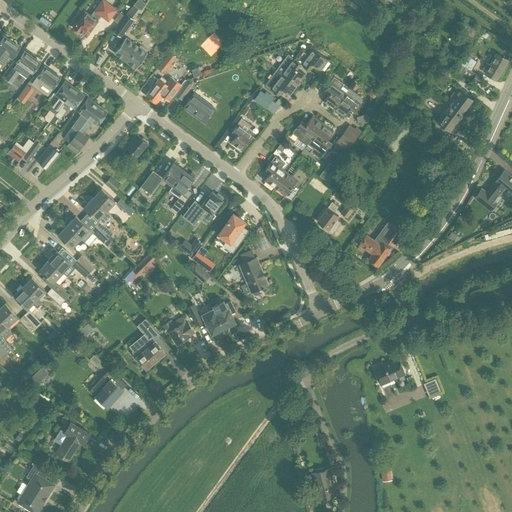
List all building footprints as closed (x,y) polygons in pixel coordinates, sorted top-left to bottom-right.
[(87,36),(98,20),(97,20),(101,15),(109,21),(117,9),(104,0),(102,0),(91,15),(85,11),(73,27),(80,32),(81,31),(87,36)] [(137,0),(134,5),(138,9),(141,11),(146,4),(140,0),(137,0)] [(132,18),(138,9),(134,5),(127,14),(132,18)] [(118,24),(124,15),(119,12),(113,20),(118,24)] [(134,19),(132,18),(127,14),(124,19),(115,32),(121,37),(130,24),(134,19)] [(471,38),(476,30),(466,24),(461,32),(471,38)] [(12,58),(20,48),(4,36),(0,41),(0,62),(3,64),(9,56),(12,58)] [(141,45),(139,47),(126,37),(114,52),(136,68),(147,52),(146,52),(147,50),(141,45)] [(320,71),(328,60),(312,48),(308,54),(303,50),(295,60),(300,64),(308,69),(312,64),(320,71)] [(11,83),(15,78),(19,72),(26,78),(31,72),(32,73),(40,63),(25,51),(17,62),(18,62),(13,68),(13,67),(4,78),(11,83)] [(157,67),(165,73),(166,71),(165,69),(174,57),(168,52),(157,67)] [(300,64),(295,60),(288,54),(276,70),(297,85),(305,75),(297,69),(300,64)] [(496,79),(506,61),(497,55),(490,66),(486,63),(482,70),(486,73),(496,79)] [(471,69),(477,60),(469,56),(464,65),(471,69)] [(483,78),(471,71),(459,64),(455,69),(458,71),(456,73),(472,82),(473,80),(480,84),(483,78)] [(60,77),(45,66),(32,83),(48,95),(60,77)] [(201,74),(198,67),(191,70),(194,77),(201,74)] [(297,85),(276,70),(265,85),(278,94),(281,89),(289,95),(297,85)] [(169,101),(182,86),(170,77),(166,81),(160,76),(145,95),(156,104),(162,96),(169,101)] [(345,93),(349,88),(334,77),(324,89),(329,93),(323,101),(334,109),(345,93)] [(50,119),(74,89),(71,87),(71,86),(65,81),(55,94),(60,97),(47,114),(47,119),(50,121),(51,120),(50,119)] [(181,100),(191,85),(185,81),(175,96),(181,100)] [(28,83),(18,98),(26,103),(35,88),(28,83)] [(461,115),(473,99),(457,87),(445,104),(449,106),(461,115)] [(364,99),(354,92),(349,88),(345,93),(334,109),(344,117),(350,108),(355,112),(364,99)] [(54,122),(58,117),(60,119),(70,105),(74,108),(84,95),(77,90),(77,91),(74,89),(50,119),(51,120),(54,122)] [(272,99),(260,91),(254,99),(266,108),(272,100),(272,99)] [(204,123),(215,109),(194,93),(183,108),(204,123)] [(71,140),(97,105),(88,98),(78,111),(81,113),(75,122),(76,123),(66,136),(71,140)] [(78,150),(83,143),(88,137),(84,134),(93,122),(97,125),(106,112),(97,105),(71,140),(69,144),(78,150)] [(464,117),(461,115),(449,106),(437,122),(452,133),(464,117)] [(307,144),(323,123),(312,116),(306,124),(301,120),(292,133),(307,144)] [(248,130),(251,125),(241,118),(232,131),(237,134),(231,142),(241,150),(253,134),(248,130)] [(327,139),(333,131),(323,123),(307,144),(312,148),(309,152),(319,160),(332,143),(327,139)] [(361,132),(356,128),(351,133),(357,138),(361,132)] [(357,138),(351,133),(346,129),(337,139),(348,148),(357,138)] [(143,138),(142,139),(137,135),(118,158),(124,163),(129,156),(132,152),(137,156),(148,144),(146,142),(146,141),(143,138)] [(15,144),(10,151),(20,159),(33,143),(29,140),(21,149),(15,144)] [(28,161),(39,146),(34,142),(23,157),(28,161)] [(47,169),(60,154),(52,147),(39,163),(47,169)] [(281,168),(285,163),(275,156),(265,169),(270,172),(264,180),(275,188),(286,172),(281,168)] [(177,165),(179,163),(175,161),(174,163),(173,162),(162,178),(172,186),(184,170),(177,165)] [(326,179),(335,165),(329,161),(320,175),(326,179)] [(296,191),(308,175),(298,167),(292,176),(286,172),(275,188),(285,196),(291,188),(296,191)] [(192,173),(190,175),(184,170),(172,186),(183,193),(194,178),(194,177),(195,175),(192,173)] [(511,194),(511,177),(504,171),(495,181),(496,182),(486,193),(481,189),(475,196),(490,209),(496,201),(505,189),(511,194)] [(150,194),(161,180),(152,172),(141,187),(150,194)] [(114,192),(120,186),(111,177),(105,183),(114,192)] [(101,189),(99,187),(96,190),(98,192),(92,198),(106,211),(107,211),(115,202),(101,189)] [(212,213),(222,200),(211,191),(201,205),(194,201),(182,216),(194,225),(206,209),(212,213)] [(342,204),(345,200),(335,193),(332,197),(342,204)] [(172,206),(178,210),(186,199),(181,195),(172,206)] [(111,215),(107,211),(106,211),(92,198),(87,203),(85,202),(82,205),(84,207),(96,219),(99,222),(95,226),(108,239),(113,233),(103,224),(111,215)] [(116,204),(130,215),(135,210),(121,198),(116,204)] [(333,212),(337,206),(332,202),(317,222),(328,230),(338,216),(333,212)] [(347,217),(354,208),(348,203),(341,213),(347,217)] [(76,216),(75,216),(74,214),(71,217),(72,219),(67,225),(81,238),(90,229),(76,216)] [(227,222),(219,234),(227,240),(222,245),(232,253),(237,246),(242,239),(248,230),(242,225),(244,222),(233,214),(228,220),(227,221),(227,222)] [(72,247),(81,238),(67,225),(62,231),(60,229),(57,232),(59,234),(58,234),(72,247)] [(403,232),(393,225),(384,238),(379,234),(374,241),(366,235),(359,244),(372,254),(368,259),(378,266),(390,249),(389,248),(392,244),(393,245),(403,232)] [(185,240),(180,247),(191,255),(201,243),(196,239),(191,245),(185,240)] [(202,258),(208,251),(201,246),(192,258),(201,265),(205,260),(202,258)] [(54,254),(48,260),(62,273),(67,277),(75,268),(85,277),(86,276),(89,273),(76,260),(77,260),(66,250),(62,255),(58,252),(57,250),(57,251),(55,249),(52,252),(54,254)] [(255,258),(251,249),(240,254),(243,262),(255,258)] [(138,275),(148,265),(146,263),(149,261),(150,262),(154,258),(149,253),(133,270),(138,275)] [(77,260),(76,260),(89,273),(94,268),(81,256),(77,260)] [(261,288),(268,285),(256,257),(255,258),(243,262),(239,264),(251,292),(252,291),(253,293),(254,295),(256,295),(260,293),(261,292),(261,290),(261,288)] [(41,264),(38,267),(40,269),(46,275),(42,279),(52,288),(65,300),(69,295),(54,281),(62,273),(48,260),(43,266),(41,264)] [(210,275),(197,263),(190,271),(204,283),(210,275)] [(32,277),(30,276),(27,279),(29,280),(23,286),(37,299),(46,290),(32,277)] [(41,304),(37,299),(23,286),(17,291),(16,290),(13,293),(14,294),(14,295),(27,308),(32,303),(37,308),(41,304)] [(52,288),(47,293),(61,305),(65,300),(52,288)] [(0,307),(0,316),(8,326),(18,317),(5,303),(3,301),(0,304),(2,306),(0,307)] [(230,314),(236,312),(230,301),(224,304),(223,301),(212,306),(215,313),(223,328),(234,322),(230,314)] [(197,325),(203,322),(194,304),(188,307),(197,325)] [(36,328),(42,323),(29,310),(24,315),(36,328)] [(211,333),(223,328),(215,313),(204,319),(211,333)] [(32,332),(36,328),(24,315),(20,319),(32,332)] [(8,326),(0,316),(0,344),(8,353),(13,349),(2,337),(11,329),(8,326)] [(194,332),(191,328),(184,317),(179,320),(177,319),(174,321),(174,323),(173,324),(171,321),(169,321),(163,326),(162,328),(166,334),(169,332),(177,344),(189,336),(189,335),(194,332)] [(165,353),(156,341),(154,339),(159,335),(145,318),(137,325),(148,339),(133,352),(147,368),(165,353)] [(88,324),(79,331),(84,337),(93,330),(88,324)] [(55,344),(66,333),(61,328),(50,339),(55,344)] [(48,353),(52,347),(45,342),(41,348),(48,353)] [(97,367),(101,362),(94,355),(89,360),(97,367)] [(381,383),(405,373),(399,358),(385,364),(385,362),(373,367),(381,383)] [(122,388),(126,384),(114,373),(109,378),(109,377),(108,378),(98,389),(100,390),(96,395),(95,395),(108,407),(108,406),(123,390),(122,388)] [(40,381),(34,375),(30,379),(36,385),(40,381)] [(36,399),(40,394),(34,390),(30,395),(36,399)] [(37,424),(32,421),(28,426),(33,430),(37,424)] [(84,443),(90,433),(71,422),(65,432),(70,435),(67,440),(65,439),(56,453),(69,460),(81,442),(84,443)] [(22,444),(26,438),(19,433),(15,439),(22,444)] [(37,511),(53,485),(54,486),(54,484),(53,484),(45,479),(48,473),(49,472),(48,471),(36,464),(35,463),(34,464),(35,464),(31,470),(30,471),(32,472),(35,473),(18,501),(17,502),(18,503),(18,502),(33,511),(37,511)] [(381,466),(383,480),(392,479),(391,465),(381,466)] [(317,500),(337,495),(330,468),(310,473),(317,500)]
